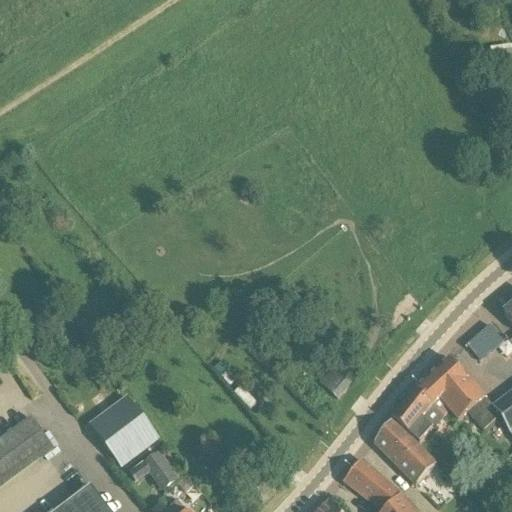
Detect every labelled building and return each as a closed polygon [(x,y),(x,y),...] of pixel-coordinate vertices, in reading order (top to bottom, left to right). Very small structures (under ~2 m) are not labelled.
[(504,344),(503,343),(490,328),(465,350),(466,351),(468,350),(481,365),(504,344)] [(449,414),(459,425),(469,416),(471,419),(483,432),(500,417),(452,364),(453,363),(451,362),(417,392),(434,411),(444,421),(449,414)] [(353,385),(335,367),(320,384),(321,386),(337,401),(338,402),(339,401),(353,386),(353,385)] [(444,421),(434,411),(417,392),(416,393),(392,424),(435,470),(438,467),(418,447),(433,432),(434,433),(444,421)] [(511,396),(495,409),(511,432),(511,396)] [(117,465),(156,438),(132,405),(93,432),(117,465)] [(0,493),(55,452),(31,420),(0,443),(0,493)] [(392,424),(375,446),(414,489),(435,470),(392,424)] [(186,479),(165,452),(162,448),(127,475),(134,485),(149,473),(166,496),(186,479)] [(403,497),(377,476),(361,464),(344,484),(379,511),(413,511),(402,499),(403,497)] [(227,468),(216,477),(224,486),(235,476),(227,468)]
